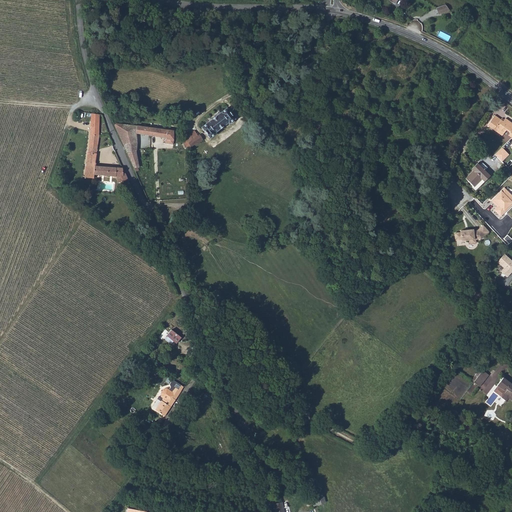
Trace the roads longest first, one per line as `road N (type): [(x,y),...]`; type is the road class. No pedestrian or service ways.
road 1 (unclassified): [(268,511),(242,425),(88,67),(78,0)]
road 2 (secondary): [(511,99),(423,40),(331,10)]
road 3 (track): [(108,511),(211,355)]
road 4 (secondary): [(331,10),(157,0)]
road 5 (unknown): [(253,106),(306,58),(331,10)]
